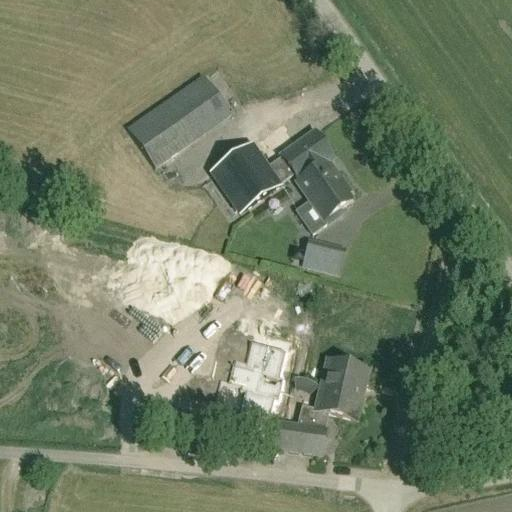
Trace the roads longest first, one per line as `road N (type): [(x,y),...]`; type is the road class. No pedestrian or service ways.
road 1 (unclassified): [(511,276),(320,0)]
road 2 (track): [(394,491),(463,207)]
road 3 (unclassified): [(389,511),(394,491),(511,476)]
